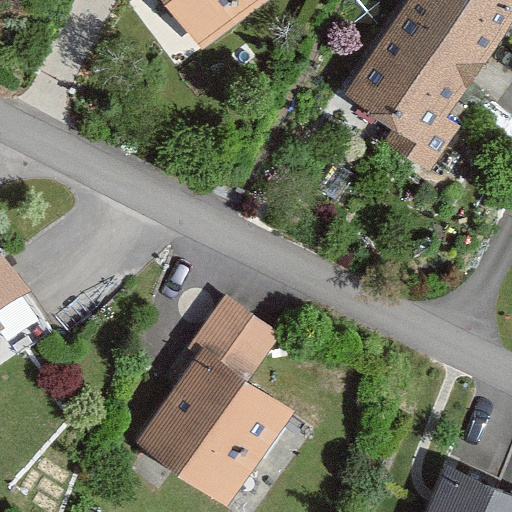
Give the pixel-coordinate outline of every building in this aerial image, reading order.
[(270,0),(159,0),(199,53),(270,0)] [(511,17),(511,10),(497,0),(411,0),(341,97),(391,136),(415,153),(511,17)] [(464,141),(438,122),(415,153),(391,136),(384,146),(433,183),(464,141)] [(0,259),(0,315),(26,300),(0,259)] [(185,355),(196,363),(200,357),(246,389),(280,341),(222,302),(185,355)] [(246,389),(200,357),(196,363),(135,451),(222,511),(225,511),(290,420),(246,389)] [(511,511),(511,497),(444,472),(429,511),(511,511)]
